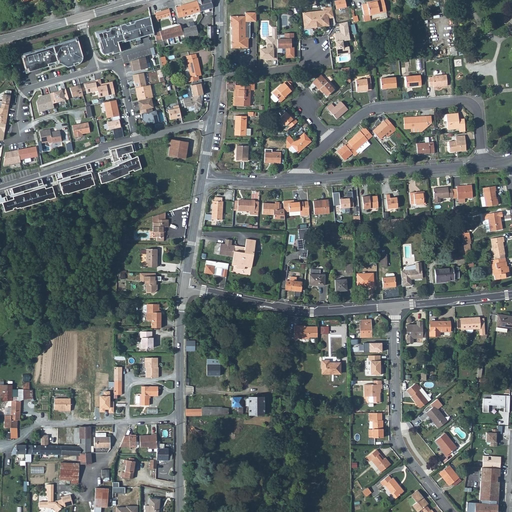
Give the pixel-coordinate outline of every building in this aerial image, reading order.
[(178,17),(200,11),(197,0),(197,1),(175,7),(178,17)] [(197,0),(200,11),(212,7),(210,0),(197,0)] [(371,20),(370,15),(380,13),(381,18),(388,17),(384,0),(377,0),(377,1),(374,2),(373,0),(367,2),(367,3),(362,5),(364,15),(363,15),(364,21),(371,20)] [(334,17),(332,8),(323,9),(323,12),(303,14),(305,27),(311,26),(310,25),(317,25),(317,27),(322,26),(328,25),(328,20),(326,19),(326,18),(327,18),(334,17)] [(157,19),(159,19),(171,15),(169,9),(155,13),(157,19)] [(256,22),(256,12),(245,12),(245,16),(230,16),(230,27),(231,27),(231,30),(233,31),(233,34),(232,35),(232,48),(249,48),(248,38),(250,38),(250,22),(256,22)] [(150,16),(95,32),(101,51),(102,52),(104,53),(105,53),(106,54),(107,54),(112,52),(113,54),(121,52),(118,44),(155,33),(154,32),(150,16)] [(342,23),(339,24),(340,33),(334,33),(337,55),(350,53),(349,47),(343,47),(343,41),(350,40),(347,22),(346,22),(342,23)] [(178,27),(175,28),(173,28),(173,27),(168,29),(168,30),(163,31),(163,30),(154,32),(155,33),(156,41),(163,39),(163,40),(173,38),(183,35),(184,37),(198,33),(201,32),(200,28),(197,28),(196,25),(182,29),(180,25),(177,26),(178,27)] [(285,40),(277,40),(277,48),(286,48),(286,51),(294,51),(294,47),(291,47),(291,42),(294,42),(293,34),(285,34),(285,40)] [(77,38),(20,54),(26,73),(58,63),(61,64),(67,67),(77,64),(80,63),(81,62),(82,59),(82,56),(77,38)] [(277,40),(277,39),(272,39),(269,39),(267,41),(267,46),(266,46),(266,50),(260,50),(260,59),(266,59),(268,59),(268,60),(273,60),(273,59),(278,59),(277,48),(277,40)] [(188,82),(199,79),(198,75),(201,75),(197,57),(196,53),(186,55),(191,77),(187,78),(188,82)] [(145,57),(130,61),(132,71),(147,68),(145,57)] [(143,73),(133,75),(135,88),(138,87),(146,85),(143,73)] [(312,82),(316,86),(325,79),(321,75),(312,82)] [(405,76),(406,86),(421,85),(420,75),(405,76)] [(429,78),(430,86),(434,86),(434,87),(447,85),(446,75),(433,76),(433,77),(429,78)] [(362,90),(367,90),(371,90),(370,76),(366,77),(366,79),(355,80),(357,92),(362,91),(362,90)] [(380,79),(381,89),(396,87),(395,77),(380,79)] [(100,79),(95,80),(95,82),(97,90),(99,97),(115,94),(112,82),(101,84),(100,79)] [(316,86),(319,90),(320,89),(326,96),(334,90),(325,79),(316,86)] [(284,97),(294,89),(291,84),(293,83),(290,80),(288,82),(287,80),(277,89),(273,93),(273,94),(271,96),(271,97),(274,101),(276,101),(278,99),(280,102),(285,98),(284,97)] [(97,90),(95,82),(85,84),(84,83),(80,84),(82,92),(86,91),(86,93),(97,90)] [(205,82),(191,85),(193,96),(201,95),(203,94),(202,89),(204,89),(205,82)] [(80,84),(70,87),(72,97),(79,95),(79,97),(83,95),(82,92),(80,84)] [(146,85),(138,87),(139,93),(137,93),(138,101),(151,98),(153,97),(150,85),(146,85)] [(235,96),(235,106),(250,106),(251,89),(251,85),(250,85),(236,85),(236,90),(239,90),(238,96),(235,96)] [(0,107),(8,109),(11,91),(6,90),(6,95),(3,94),(2,102),(0,101),(0,107)] [(53,92),(56,102),(65,100),(62,90),(53,92)] [(40,96),(36,102),(38,112),(54,108),(50,93),(40,96)] [(193,96),(183,98),(185,107),(194,105),(194,109),(200,108),(200,104),(202,104),(200,99),(202,98),(201,95),(193,96)] [(151,98),(138,101),(141,113),(152,111),(150,103),(152,102),(151,98)] [(119,115),(116,100),(104,102),(107,117),(119,115)] [(327,108),(337,119),(348,109),(341,101),(335,107),(332,103),(327,108)] [(179,105),(173,106),(174,109),(168,110),(170,119),(181,117),(179,105)] [(8,109),(0,107),(0,122),(6,124),(8,109)] [(152,111),(141,113),(142,121),(148,124),(159,122),(157,114),(156,110),(152,111)] [(279,118),(285,126),(288,124),(291,127),(298,121),(291,114),(289,115),(286,111),(279,118)] [(459,132),(465,131),(464,119),(458,120),(458,113),(443,115),(444,121),(446,121),(447,130),(448,132),(453,131),(453,129),(459,129),(459,132)] [(235,130),(234,135),(250,136),(251,129),(246,129),(246,116),(235,116),(235,120),(236,120),(236,130),(235,130)] [(426,127),(432,123),(431,116),(404,118),(404,129),(411,129),(426,127)] [(387,119),(384,122),(384,121),(372,131),(380,139),(391,129),(393,132),(396,130),(387,119)] [(120,120),(107,123),(109,130),(113,130),(115,140),(124,137),(120,120)] [(72,125),(74,137),(82,136),(82,133),(90,132),(88,122),(72,125)] [(348,142),(349,143),(355,151),(358,154),(359,155),(370,144),(367,141),(372,136),(365,128),(348,142)] [(40,132),(42,143),(49,142),(49,143),(52,142),(52,143),(62,141),(60,131),(51,133),(50,130),(40,132)] [(286,148),(289,148),(292,146),(298,153),(311,141),(304,133),(295,142),(289,136),(287,138),(286,148)] [(448,142),(449,152),(466,150),(464,136),(455,137),(456,141),(448,142)] [(168,156),(185,158),(188,142),(171,139),(168,156)] [(130,141),(108,148),(110,160),(118,157),(118,154),(132,150),(130,141)] [(417,143),(418,155),(434,153),(433,142),(417,143)] [(349,143),(346,146),(345,145),(337,152),(344,160),(353,153),(355,156),(358,154),(355,151),(349,143)] [(236,161),(248,161),(249,146),(237,145),(237,155),(236,155),(236,161)] [(36,147),(18,150),(20,160),(38,157),(36,147)] [(6,152),(3,165),(21,162),(20,160),(18,150),(6,152)] [(265,162),(281,163),(281,152),(265,152),(265,162)] [(113,164),(94,171),(97,181),(136,166),(133,155),(113,162),(113,164)] [(82,163),(57,171),(58,175),(53,177),(58,193),(91,183),(87,170),(84,171),(82,163)] [(10,198),(0,200),(0,205),(1,210),(51,195),(47,185),(41,187),(40,184),(35,186),(32,178),(6,186),(10,198)] [(458,199),(464,198),(472,197),(471,185),(456,186),(457,199),(458,199)] [(485,206),(486,207),(498,204),(497,199),(496,199),(494,191),(495,191),(495,186),(482,188),(484,197),(480,197),(482,207),(485,206)] [(452,189),(448,189),(447,187),(433,188),(434,202),(440,202),(440,198),(453,197),(452,189)] [(340,205),(340,209),(353,207),(352,198),(340,199),(339,192),(332,193),(334,205),(340,205)] [(416,192),(409,193),(410,204),(415,203),(415,205),(425,204),(424,193),(416,193),(416,192)] [(386,195),(387,208),(397,207),(397,197),(390,197),(390,194),(386,195)] [(369,196),(362,196),(363,209),(378,208),(377,198),(370,198),(369,196)] [(212,219),(222,220),(223,202),(220,202),(220,198),(215,197),(215,201),(213,201),(212,215),(205,214),(205,220),(212,220),(212,219)] [(238,210),(250,211),(250,215),(258,215),(259,201),(238,200),(238,210)] [(313,201),(314,215),(329,213),(328,200),(313,201)] [(290,212),(290,216),(300,215),(300,216),(304,215),(303,202),(294,203),(294,201),(283,202),(284,209),(284,212),(290,212)] [(284,209),(279,209),(279,202),(275,202),(275,204),(263,203),(262,215),(274,215),(274,219),(285,219),(284,212),(284,209)] [(482,220),(488,219),(490,231),(502,229),(500,217),(502,217),(502,212),(499,212),(487,214),(481,215),(482,220)] [(155,231),(157,231),(157,236),(157,240),(164,241),(164,231),(164,226),(165,226),(168,226),(168,219),(158,219),(158,222),(153,222),(153,231),(155,231)] [(482,220),(483,224),(485,224),(487,231),(490,231),(488,219),(482,220)] [(310,228),(298,229),(299,239),(297,240),(298,250),(301,249),(300,257),(307,257),(310,228)] [(494,260),(505,258),(503,242),(504,242),(503,237),(491,239),(494,260)] [(220,243),(219,254),(233,257),(232,265),(237,265),(236,268),(244,270),(245,267),(252,268),(256,241),(246,239),(245,247),(244,253),(235,251),(236,246),(220,243)] [(146,249),(146,262),(148,262),(148,267),(157,267),(157,259),(156,258),(156,255),(157,256),(157,249),(146,249)] [(206,261),(205,273),(213,274),(214,270),(216,268),(223,269),(222,276),(226,277),(228,264),(206,261)] [(491,264),(493,276),(495,275),(495,280),(505,278),(505,276),(510,276),(507,261),(506,261),(491,264)] [(401,271),(402,286),(411,285),(410,279),(422,278),(421,262),(415,263),(415,265),(403,267),(404,271),(401,271)] [(434,269),(435,283),(443,282),(443,281),(454,280),(454,278),(459,278),(458,267),(434,269)] [(306,281),(309,281),(309,285),(324,286),(324,275),(320,275),(320,270),(310,270),(310,275),(309,275),(306,275),(306,281)] [(139,281),(140,281),(142,281),(142,277),(154,277),(154,281),(155,281),(155,273),(141,272),(139,273),(139,281)] [(357,285),(368,285),(368,287),(374,287),(373,273),(357,274),(357,285)] [(142,281),(145,281),(145,285),(146,286),(146,290),(150,289),(153,293),(156,289),(156,285),(155,285),(155,281),(154,281),(154,277),(142,277),(142,281)] [(285,290),(301,292),(302,282),(296,281),(296,277),(290,277),(289,281),(286,280),(285,290)] [(382,278),(383,287),(395,286),(394,277),(382,278)] [(335,280),(335,291),(346,291),(346,280),(335,280)] [(143,307),(143,311),(144,313),(147,313),(147,320),(152,320),(152,321),(152,328),(161,328),(161,317),(161,312),(159,312),(159,310),(159,304),(147,304),(147,305),(144,305),(143,307)] [(496,331),(506,332),(507,329),(511,329),(511,316),(498,314),(496,331)] [(461,329),(466,328),(466,330),(467,332),(468,333),(470,333),(472,332),(473,331),(473,329),(479,329),(479,335),(485,335),(484,319),(479,319),(479,317),(472,318),(472,319),(470,319),(470,318),(460,318),(460,319),(457,319),(457,329),(461,328),(461,329)] [(360,320),(360,338),(371,337),(370,320),(360,320)] [(436,322),(430,321),(430,336),(440,336),(440,332),(450,332),(450,321),(439,321),(439,323),(436,323),(436,322)] [(411,325),(407,325),(406,343),(413,343),(413,342),(413,338),(417,339),(422,339),(422,338),(422,329),(422,322),(417,322),(417,325),(413,325),(413,326),(411,326),(411,325)] [(299,327),(299,326),(294,326),(294,339),(309,339),(309,337),(317,337),(317,327),(305,327),(299,327)] [(152,331),(141,331),(141,338),(142,338),(142,348),(153,348),(153,337),(152,337),(152,331)] [(186,341),(185,351),(194,351),(194,350),(194,341),(186,341)] [(381,343),(363,343),(363,351),(382,351),(381,343)] [(379,356),(367,356),(367,361),(369,361),(369,375),(381,375),(381,369),(379,369),(379,365),(379,356)] [(146,358),(145,369),(147,369),(147,379),(159,379),(159,369),(158,369),(158,359),(146,358)] [(220,369),(220,364),(220,359),(207,359),(207,376),(220,376),(220,369)] [(322,374),(340,374),(340,363),(332,363),(332,364),(329,364),(329,361),(322,361),(322,374)] [(122,367),(114,367),(114,381),(122,381),(122,367)] [(373,402),(373,403),(380,403),(380,392),(379,392),(379,389),(382,389),(382,384),(381,384),(381,381),(374,381),(374,384),(364,385),(364,396),(368,396),(368,401),(369,402),(370,403),(373,402)] [(10,429),(17,429),(17,426),(18,421),(20,421),(21,401),(20,401),(20,390),(12,389),(12,385),(0,384),(0,400),(11,401),(11,415),(5,415),(4,427),(10,427),(10,429)] [(418,390),(420,389),(416,384),(415,384),(407,390),(412,396),(411,397),(420,408),(428,402),(418,390)] [(140,394),(140,405),(149,405),(149,396),(158,396),(158,387),(142,387),(142,394),(140,394)] [(418,390),(428,402),(430,400),(421,388),(420,389),(418,390)] [(87,390),(75,390),(75,397),(79,397),(79,419),(90,419),(90,394),(87,393),(87,390)] [(510,396),(492,395),(492,399),(483,399),(483,412),(488,412),(488,405),(497,405),(497,407),(504,408),(504,412),(509,412),(510,396)] [(236,415),(243,415),(243,407),(242,407),(241,400),(245,400),(245,406),(248,406),(248,415),(264,415),(264,397),(249,397),(248,398),(241,398),(232,398),(232,407),(236,407),(236,415)] [(71,398),(55,398),(54,410),(66,410),(66,411),(71,411),(71,398)] [(428,416),(429,416),(436,424),(435,425),(438,428),(447,421),(444,418),(435,406),(426,413),(428,416)] [(186,409),(186,415),(228,415),(229,409),(222,408),(222,407),(201,408),(201,409),(186,409)] [(372,421),(373,438),(383,438),(382,421),(382,413),(369,413),(369,421),(372,421)] [(503,426),(497,425),(496,428),(492,428),(492,432),(486,432),(486,439),(488,442),(490,442),(490,446),(497,447),(497,434),(502,434),(503,426)] [(73,428),(73,443),(80,443),(80,446),(61,446),(60,454),(76,454),(76,460),(80,460),(80,464),(91,464),(91,453),(93,453),(93,447),(91,447),(90,426),(80,426),(80,427),(73,428)] [(96,437),(94,437),(94,448),(110,448),(110,437),(106,437),(106,433),(96,433),(96,437)] [(440,447),(444,452),(443,453),(446,456),(457,447),(445,433),(435,441),(440,447)] [(136,447),(136,434),(130,434),(130,435),(125,435),(120,446),(130,446),(130,447),(136,447)] [(156,434),(152,434),(152,435),(140,435),(140,442),(140,446),(142,446),(148,446),(148,448),(156,448),(156,440),(156,434)] [(156,448),(156,460),(167,460),(171,459),(172,452),(168,452),(168,449),(164,448),(164,444),(160,444),(159,440),(156,440),(156,448)] [(40,443),(40,445),(40,454),(60,454),(61,446),(50,446),(50,443),(40,443)] [(26,459),(31,459),(31,454),(40,454),(40,445),(17,445),(16,447),(14,447),(12,453),(16,453),(17,454),(26,454),(26,459)] [(378,468),(381,472),(390,465),(385,458),(384,459),(383,460),(378,455),(379,454),(376,450),(367,457),(370,461),(372,460),(378,468)] [(488,456),(483,456),(482,468),(500,469),(500,465),(499,464),(499,462),(500,462),(501,457),(491,456),(491,460),(488,460),(488,456)] [(121,477),(132,478),(135,462),(133,461),(133,458),(129,458),(129,460),(124,460),(123,465),(126,465),(124,473),(122,473),(121,477)] [(65,474),(59,474),(59,480),(71,480),(71,483),(77,484),(78,463),(65,463),(65,474)] [(440,472),(448,482),(447,483),(449,486),(459,478),(449,466),(440,472)] [(482,468),(481,468),(479,503),(466,503),(466,511),(496,511),(500,469),(482,468)] [(439,473),(447,483),(448,482),(440,472),(439,473)] [(396,482),(393,478),(391,479),(388,476),(380,482),(383,486),(384,485),(395,498),(403,492),(400,487),(399,488),(395,483),(396,482)] [(118,482),(112,482),(112,493),(124,493),(124,487),(118,487),(118,482)] [(367,488),(362,492),(366,496),(371,492),(367,488)] [(54,489),(47,489),(47,496),(48,496),(48,502),(39,502),(39,508),(48,508),(48,509),(53,508),(56,511),(58,511),(63,508),(61,506),(64,505),(64,507),(73,505),(71,495),(62,497),(62,500),(63,500),(56,502),(54,502),(54,489)] [(422,498),(423,497),(417,490),(411,496),(416,503),(413,506),(417,511),(418,511),(422,509),(423,511),(432,511),(431,510),(430,511),(426,506),(427,505),(422,498)] [(95,493),(94,506),(93,511),(100,511),(101,508),(107,508),(108,495),(95,493)] [(158,511),(159,499),(149,498),(148,506),(145,506),(144,510),(145,510),(144,511),(158,511)]
